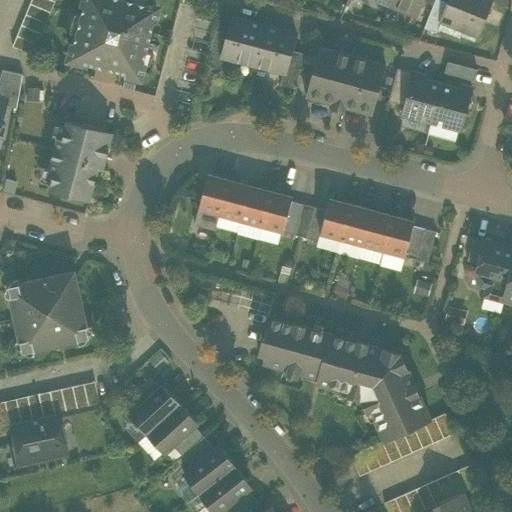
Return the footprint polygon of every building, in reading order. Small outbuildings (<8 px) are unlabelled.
[(50,12),(55,1),(50,0),(30,0),(29,4),(50,12)] [(73,61),(135,77),(140,74),(156,12),(153,7),(126,0),(84,0),(70,56),(73,61)] [(391,0),(390,4),(416,14),(421,0),(391,0)] [(435,0),(425,28),(436,33),(442,19),(448,3),(440,0),(435,0)] [(463,30),(477,35),(491,0),(449,0),(448,3),(442,19),(464,28),(463,30)] [(46,23),(50,12),(29,4),(25,14),(46,23)] [(41,33),(46,23),(25,14),(21,25),(41,33)] [(223,57),(253,65),(264,25),(232,16),(227,34),(221,57),(223,57)] [(37,44),(41,33),(21,25),(16,36),(37,44)] [(295,33),(264,25),(253,65),(282,72),(285,73),(291,50),(295,33)] [(205,65),(220,69),(223,57),(221,57),(227,34),(214,30),(205,65)] [(33,55),(37,44),(16,36),(12,46),(33,55)] [(305,96),(332,104),(345,107),(371,114),(385,64),(319,46),(305,96)] [(279,84),(295,88),(304,53),(291,50),(285,73),(282,72),(279,84)] [(444,73),(473,81),(476,70),(447,62),(444,73)] [(388,101),(403,105),(412,72),(397,68),(388,101)] [(5,105),(16,108),(22,74),(2,70),(0,75),(0,101),(5,103),(5,105)] [(457,89),(441,85),(424,81),(425,76),(412,72),(403,105),(401,114),(431,122),(461,130),(472,88),(458,85),(457,89)] [(343,112),(345,107),(332,104),(331,108),(343,112)] [(49,190),(89,201),(98,168),(103,169),(112,133),(67,121),(62,139),(57,138),(49,171),(54,172),(49,190)] [(198,209),(219,215),(229,180),(207,174),(198,209)] [(219,215),(240,220),(249,186),(229,180),(219,215)] [(240,220),(261,226),(270,191),(249,186),(240,220)] [(292,197),(270,191),(261,226),(282,232),(291,201),(292,197)] [(320,234),(341,239),(350,205),(329,199),(326,210),(320,234)] [(282,232),(294,235),(302,204),(291,201),(282,232)] [(300,237),(306,238),(314,207),(302,204),(294,235),(300,237)] [(341,239),(362,245),(371,210),(350,205),(341,239)] [(306,238),(318,241),(320,234),(326,210),(314,207),(306,238)] [(215,231),(219,215),(198,209),(194,224),(215,231)] [(362,245),(383,251),(392,216),(371,210),(362,245)] [(413,221),(392,216),(383,251),(404,256),(412,225),(413,221)] [(404,256),(416,259),(424,228),(412,225),(404,256)] [(278,242),(280,233),(261,228),(259,238),(278,242)] [(416,259),(427,263),(436,232),(424,228),(416,259)] [(467,261),(478,264),(485,240),(473,237),(467,261)] [(485,294),(504,300),(511,270),(511,247),(485,240),(478,264),(475,275),(481,285),(487,286),(485,294)] [(21,345),(30,350),(80,339),(86,330),(75,281),(73,282),(65,277),(64,274),(15,285),(10,294),(21,345)] [(364,394),(365,394),(393,361),(383,352),(384,349),(321,332),(312,329),(272,318),(265,341),(262,340),(259,354),(265,356),(263,363),(287,369),(299,372),(318,377),(316,382),(338,388),(340,388),(341,382),(349,385),(348,390),(364,394)] [(314,323),(312,329),(321,332),(323,326),(314,323)] [(403,370),(393,361),(365,394),(371,410),(376,408),(380,415),(374,418),(375,420),(384,440),(392,436),(403,432),(413,427),(424,422),(430,419),(406,368),(403,370)] [(299,372),(287,369),(285,375),(297,378),(299,372)] [(127,398),(136,408),(159,388),(149,377),(127,398)] [(89,407),(100,404),(95,382),(84,384),(89,407)] [(340,388),(338,388),(337,394),(346,396),(348,390),(349,385),(341,382),(340,388)] [(78,409),(89,407),(84,384),(73,387),(78,409)] [(129,415),(147,434),(179,404),(162,385),(159,388),(136,408),(129,415)] [(66,412),(78,409),(73,387),(61,389),(66,412)] [(57,414),(66,412),(61,389),(50,392),(55,414),(57,414)] [(44,417),(55,414),(50,392),(39,394),(44,417)] [(33,419),(44,417),(39,394),(27,397),(33,419)] [(21,422),(33,419),(27,397),(16,399),(21,422)] [(13,424),(21,422),(16,399),(5,402),(10,424),(13,424)] [(0,426),(10,424),(5,402),(0,402),(0,426)] [(197,423),(179,404),(147,434),(164,453),(172,446),(194,426),(197,423)] [(370,422),(375,420),(374,418),(380,415),(376,408),(371,410),(366,412),(370,422)] [(443,438),(454,433),(445,413),(434,418),(443,438)] [(37,455),(38,459),(66,453),(57,414),(55,414),(44,417),(33,419),(21,422),(13,424),(20,458),(37,455)] [(433,443),(443,438),(434,418),(430,419),(424,422),(433,443)] [(422,447),(433,443),(424,422),(413,427),(422,447)] [(172,446),(181,456),(203,436),(194,426),(172,446)] [(412,452),(422,447),(413,427),(403,432),(412,452)] [(401,457),(412,452),(403,432),(392,436),(401,457)] [(214,450),(203,436),(181,456),(191,468),(214,450)] [(391,462),(401,457),(392,436),(384,440),(382,441),(391,462)] [(380,466),(391,462),(382,441),(371,446),(380,466)] [(183,474),(199,494),(235,467),(219,446),(214,450),(191,468),(183,474)] [(370,471),(380,466),(371,446),(361,451),(370,471)] [(359,476),(370,471),(361,451),(350,455),(359,476)] [(467,490),(477,486),(468,465),(458,470),(467,490)] [(250,487),(235,467),(199,494),(212,511),(219,511),(224,508),(247,490),(250,487)] [(462,492),(467,490),(458,470),(447,475),(456,495),(462,492)] [(446,500),(456,495),(447,475),(437,479),(446,500)] [(435,505),(446,500),(437,479),(426,484),(435,505)] [(434,505),(435,505),(426,484),(416,489),(425,509),(434,505)] [(413,511),(418,511),(425,509),(416,489),(405,493),(413,511)] [(224,508),(226,511),(245,511),(258,504),(247,490),(224,508)] [(471,511),(462,492),(456,495),(446,500),(435,505),(434,505),(436,511),(433,511),(471,511)] [(400,511),(413,511),(405,493),(395,498),(400,511)] [(388,511),(400,511),(395,498),(384,503),(388,511)]
